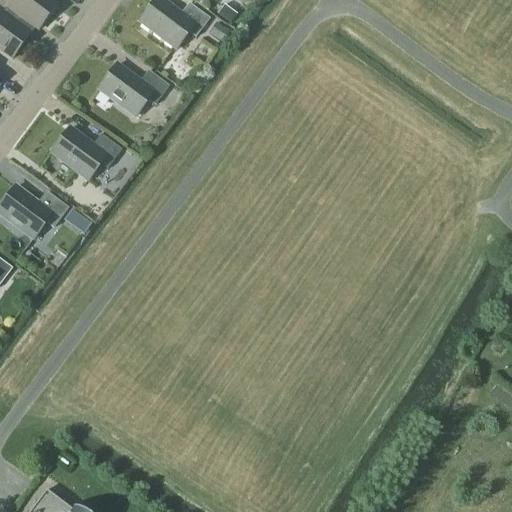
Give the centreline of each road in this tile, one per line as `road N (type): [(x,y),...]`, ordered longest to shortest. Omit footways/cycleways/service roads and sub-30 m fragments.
road 1 (unclassified): [(511,117),(346,2),(328,3),(27,396)]
road 2 (residential): [(0,143),(106,0)]
